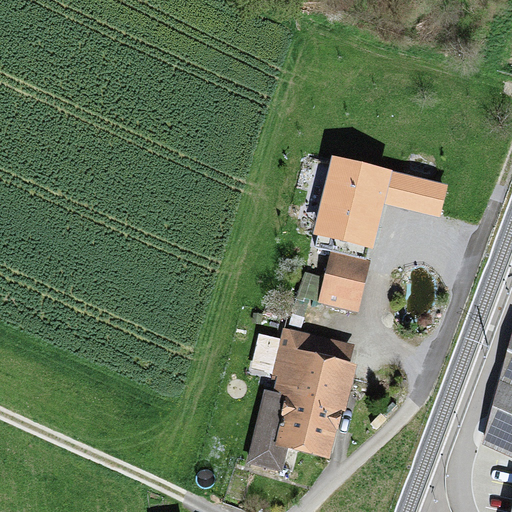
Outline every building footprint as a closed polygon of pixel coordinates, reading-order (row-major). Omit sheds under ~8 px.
[(388,178),(333,164),(316,238),(371,251),(388,178)] [(405,180),(400,205),(439,213),(444,188),(405,180)] [(322,302),(354,310),(366,264),(334,257),(322,302)] [(289,441),(324,449),(348,348),(295,336),(275,420),(264,417),(254,460),(283,467),(289,441)] [(511,511),(511,343),(483,441),(511,454),(511,511)]
